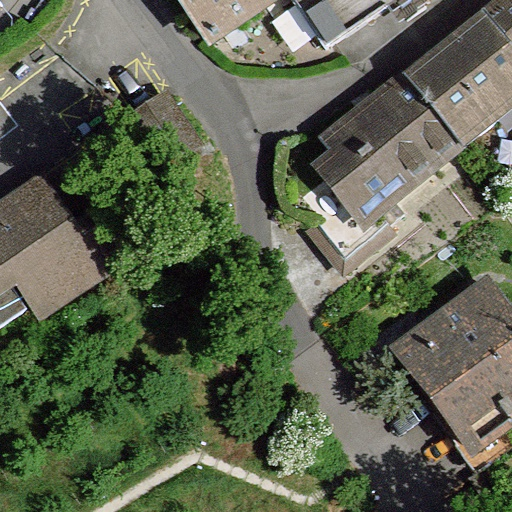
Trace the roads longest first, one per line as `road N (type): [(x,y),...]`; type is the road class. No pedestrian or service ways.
road 1 (residential): [(414,511),(266,290),(239,124)]
road 2 (residential): [(239,124),(325,105),(465,0)]
road 3 (residential): [(239,124),(194,79),(138,0)]
